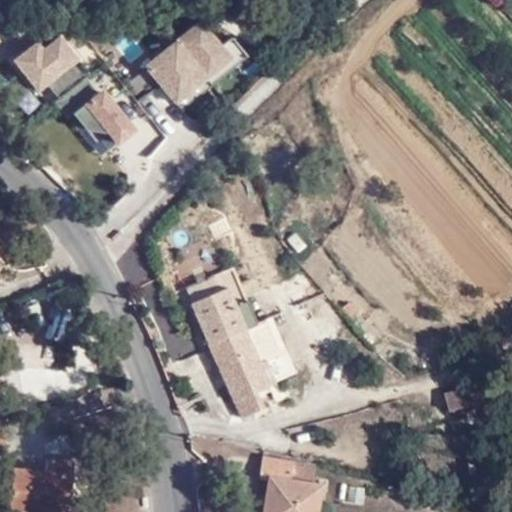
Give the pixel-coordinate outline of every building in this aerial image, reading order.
[(144,73),(182,112),(236,60),(197,21),(144,73)] [(63,100),(62,101),(106,158),(135,135),(60,39),(43,52),(37,44),(11,64),(38,99),(54,88),(63,100)] [(165,107),(149,120),(107,68),(94,79),(139,134),(114,155),(128,172),(182,128),(165,107)] [(0,257),(10,266),(14,270),(25,256),(0,234),(0,257)] [(0,257),(0,277),(10,266),(0,257)] [(234,306),(201,321),(237,399),(297,372),(272,313),(244,326),(234,306)] [(44,372),(41,340),(18,342),(21,374),(44,372)] [(486,380),(450,392),(454,406),(490,394),(486,380)] [(313,461),(260,455),(257,473),(266,474),(261,511),(316,511),(321,480),(312,479),(313,461)] [(11,510),(34,511),(58,511),(59,502),(70,501),(74,459),(55,458),(54,471),(15,469),(11,510)]
